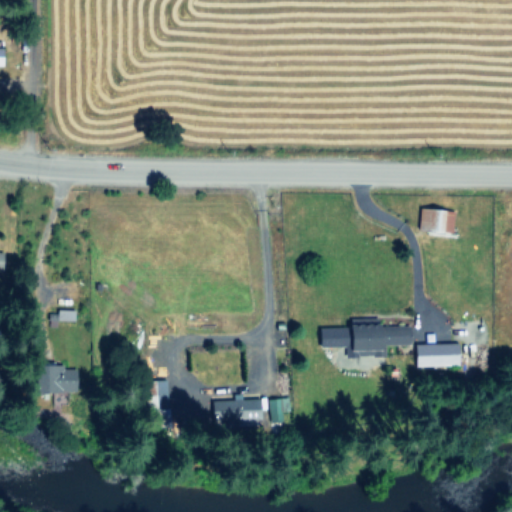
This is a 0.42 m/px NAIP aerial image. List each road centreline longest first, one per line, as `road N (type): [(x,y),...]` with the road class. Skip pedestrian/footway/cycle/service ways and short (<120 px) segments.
road 1 (secondary): [(0,161),(178,172),(511,175)]
road 2 (residential): [(36,168),(35,0)]
